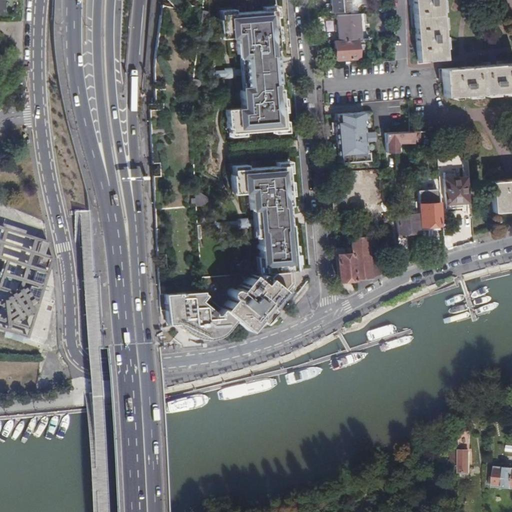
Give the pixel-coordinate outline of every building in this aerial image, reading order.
[(330,0),(332,12),(349,11),(348,0),(330,0)] [(418,61),(446,59),(441,0),(413,0),(416,32),(418,61)] [(268,15),(224,17),(223,39),(232,39),(240,109),(233,110),(235,130),(277,128),(268,15)] [(358,15),(336,16),(338,41),(357,39),(360,39),(358,15)] [(336,60),(359,59),(357,39),(338,41),(335,41),(336,60)] [(511,62),(460,67),(442,68),(444,97),(462,95),(511,91),(511,62)] [(337,119),(339,153),(367,152),(367,140),(375,139),(375,131),(366,131),(365,111),(339,112),(339,119),(337,119)] [(411,132),(385,133),(386,142),(387,154),(398,153),(397,143),(413,142),(413,133),(411,133),(411,132)] [(375,134),(376,143),(386,142),(385,133),(375,134)] [(264,267),(265,274),(269,273),(290,271),(290,265),(293,265),(290,226),(289,226),(288,216),(287,206),(289,206),(285,166),(237,171),(238,176),(231,177),(233,195),(248,193),(250,211),(256,210),(259,245),(258,247),(258,250),(260,252),(262,267),(264,267)] [(444,179),(445,205),(467,203),(466,178),(454,178),(454,173),(444,173),(444,179)] [(511,179),(489,181),(492,212),(511,210),(511,179)] [(356,203),(357,203),(357,204),(366,203),(364,184),(355,185),(356,203)] [(418,191),(420,227),(421,227),(439,226),(440,226),(438,190),(418,191)] [(401,192),(401,203),(416,202),(415,192),(401,192)] [(397,216),(398,234),(418,232),(416,215),(411,215),(411,211),(416,210),(416,202),(406,203),(406,211),(404,211),(402,213),(402,216),(397,216)] [(193,206),(155,209),(161,344),(165,343),(169,343),(172,339),(180,345),(209,343),(214,342),(218,340),(217,336),(222,333),(226,329),(233,321),(219,310),(200,293),(193,206)] [(0,227),(0,331),(27,339),(52,259),(47,242),(0,227)] [(384,232),(385,242),(393,241),(392,231),(384,232)] [(450,236),(444,237),(445,251),(452,248),(450,236)] [(352,238),(353,254),(355,280),(373,278),(370,246),(369,237),(352,238)] [(372,246),(370,246),(373,278),(381,275),(378,240),(372,240),(372,246)] [(353,254),(337,255),(339,282),(345,281),(355,280),(353,254)] [(250,285),(244,280),(235,291),(233,290),(231,290),(229,291),(228,292),(227,293),(227,295),(228,296),(229,298),(219,310),(233,321),(245,332),(252,324),(255,320),(259,323),(262,319),(266,315),(292,284),(292,283),(291,273),(291,271),(290,271),(269,273),(260,284),(255,280),(252,280),(252,283),(250,285)] [(250,275),(239,276),(244,280),(250,285),(252,283),(252,280),(255,280),(250,275)] [(471,432),(461,432),(460,473),(471,473),(471,432)] [(511,489),(511,468),(494,467),(493,488),(511,489)] [(394,511),(393,499),(383,500),(384,511),(394,511)]
